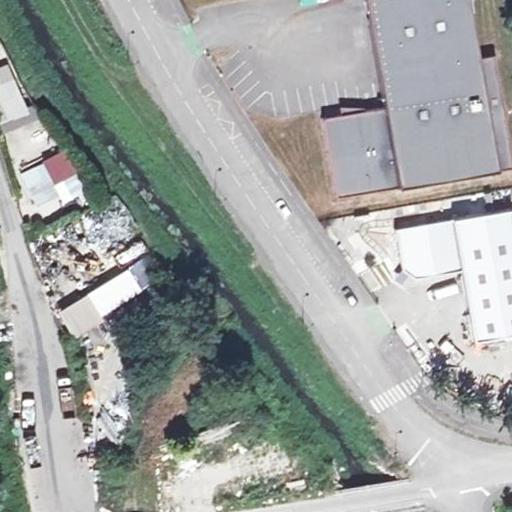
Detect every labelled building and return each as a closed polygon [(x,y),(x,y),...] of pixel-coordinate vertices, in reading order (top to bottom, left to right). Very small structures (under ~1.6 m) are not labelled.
[(339,114),(320,118),(334,198),(496,170),(476,57),(465,0),(363,0),(382,107),(362,110),(339,114)] [(511,166),(493,54),(476,57),(496,170),(511,167),(511,166)] [(0,67),(0,123),(0,125),(25,118),(10,65),(0,67)] [(49,142),(29,153),(49,191),(69,180),(49,142)] [(511,227),(509,209),(393,228),(400,270),(413,279),(459,270),(471,342),(511,334),(511,227)] [(70,338),(143,296),(128,270),(55,312),(70,338)] [(400,270),(393,279),(406,288),(413,279),(400,270)] [(71,349),(94,407),(130,392),(107,334),(71,349)] [(198,391),(185,405),(186,420),(196,429),(216,406),(198,391)] [(149,440),(134,475),(160,487),(176,452),(149,440)]
